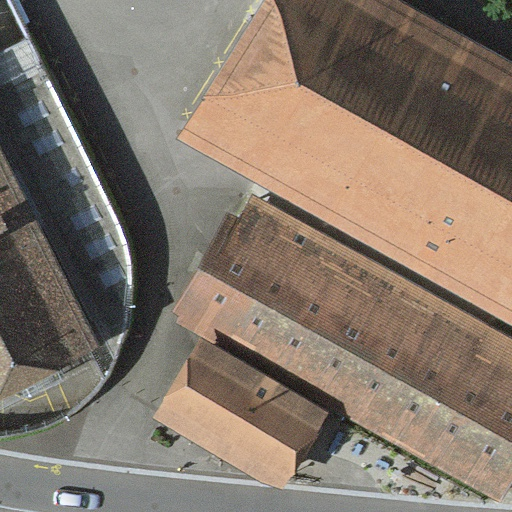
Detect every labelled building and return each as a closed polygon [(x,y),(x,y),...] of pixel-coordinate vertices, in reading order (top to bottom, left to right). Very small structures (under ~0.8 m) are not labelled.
[(511,49),(422,0),(255,0),(189,118),(511,297),(511,49)] [(0,403),(123,342),(74,245),(0,96),(0,403)] [(511,331),(246,182),(177,306),(502,488),(511,469),(511,331)] [(145,269),(129,215),(74,245),(123,342),(0,403),(0,445),(37,444),(86,420),(116,390),(139,330),(145,269)] [(203,331),(158,412),(273,477),(318,396),(203,331)]
